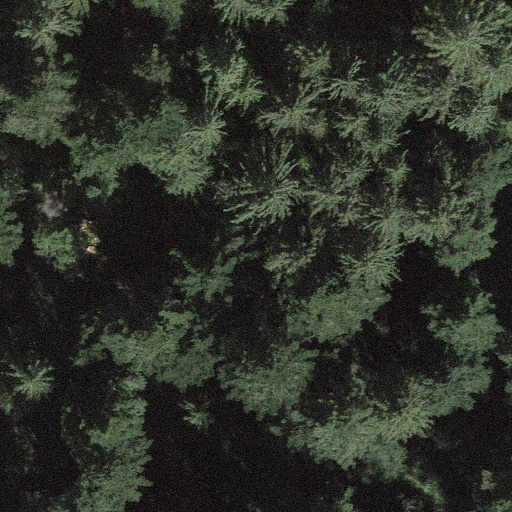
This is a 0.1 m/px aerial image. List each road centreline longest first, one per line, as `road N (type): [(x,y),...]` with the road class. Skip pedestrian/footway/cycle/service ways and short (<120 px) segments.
road 1 (track): [(137,0),(119,59),(0,283)]
road 2 (track): [(474,511),(484,356),(511,288)]
